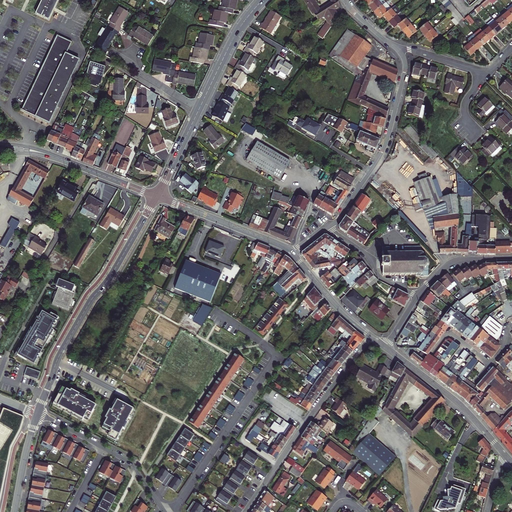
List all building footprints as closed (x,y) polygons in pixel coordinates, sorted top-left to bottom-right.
[(6,0),(12,2),(13,0),(42,0),(36,14),(49,20),(58,0),(6,0)] [(233,8),(236,9),(237,0),(223,0),(222,7),(220,7),(219,11),(228,13),(232,14),(233,8)] [(340,6),(337,0),(335,0),(332,2),(320,10),(318,7),(317,7),(312,0),(304,0),(312,10),(311,11),(313,14),(314,14),(318,20),(325,16),(328,22),(322,30),(327,33),(338,17),(334,10),(340,6)] [(374,13),(385,3),(382,0),(376,0),(369,6),(374,13)] [(484,9),(490,3),(487,0),(486,0),(481,5),(484,9)] [(383,16),(391,10),(385,3),(374,13),(380,19),(383,16)] [(396,16),(400,13),(395,6),(391,10),(383,16),(389,22),(396,16)] [(112,23),(110,26),(119,32),(121,29),(120,28),(118,27),(123,20),(124,21),(129,13),(120,7),(110,22),(112,23)] [(508,24),(511,21),(511,16),(506,9),(500,14),(508,24)] [(223,22),(226,22),(228,13),(219,11),(215,11),(213,21),(210,20),(209,25),(222,27),(223,22)] [(271,34),(281,16),(272,11),(264,24),(262,24),(260,28),(271,34)] [(502,30),(508,24),(500,14),(493,20),(502,30)] [(471,25),(474,22),(468,15),(465,18),(471,25)] [(398,26),(402,22),(396,16),(389,22),(394,29),(398,26)] [(403,32),(411,26),(406,19),(402,22),(398,26),(403,32)] [(495,35),(502,30),(493,20),(487,25),(489,27),(495,35)] [(425,36),(432,30),(427,23),(419,30),(425,36)] [(117,36),(117,35),(119,32),(110,26),(108,30),(106,29),(94,48),(105,55),(108,50),(106,49),(111,42),(110,41),(114,34),(115,35),(117,36)] [(409,38),(417,32),(411,26),(403,32),(409,38)] [(134,27),(128,36),(132,38),(133,37),(134,35),(141,40),(140,41),(148,46),(154,37),(139,27),(138,29),(134,27)] [(489,40),(495,35),(489,27),(487,29),(483,33),(489,40)] [(483,45),(489,40),(483,33),(480,29),(474,35),(483,45)] [(318,36),(323,39),(327,33),(322,30),(318,36)] [(347,30),(329,56),(332,58),(350,33),(347,30)] [(430,42),(438,36),(432,30),(425,36),(430,42)] [(208,50),(209,44),(212,45),(214,36),(201,33),(199,44),(196,43),(196,48),(208,50)] [(398,73),(397,72),(386,68),(364,57),(372,48),(362,41),(350,33),(332,58),(356,75),(357,75),(355,82),(356,82),(349,99),(361,105),(369,108),(387,117),(388,109),(364,98),(363,99),(362,98),(362,97),(372,72),(395,83),(398,73)] [(477,51),(483,45),(474,35),(468,40),(470,43),(477,51)] [(55,41),(22,110),(49,123),(79,60),(66,54),(71,43),(57,36),(56,38),(55,41)] [(256,54),(263,42),(255,37),(250,45),(249,44),(244,52),(246,54),(251,57),(254,52),(256,54)] [(438,46),(446,40),(443,37),(435,43),(438,46)] [(470,56),(477,51),(470,43),(464,49),(470,56)] [(204,59),(207,59),(208,50),(196,48),(195,48),(193,58),(191,58),(190,62),(203,64),(204,59)] [(252,63),(255,58),(251,57),(246,54),(242,62),(240,61),(235,69),(238,70),(243,73),(245,69),(248,70),(250,71),(252,71),(255,66),(254,65),(252,63)] [(285,61),(278,56),(271,68),(275,70),(276,69),(288,76),(292,67),(284,62),(285,61)] [(397,68),(396,64),(395,60),(392,59),(386,68),(397,72),(397,68)] [(172,63),(154,60),(152,71),(161,72),(162,71),(164,71),(163,74),(167,75),(166,82),(172,83),(175,72),(176,66),(172,65),(172,63)] [(105,66),(91,62),(89,69),(88,69),(87,74),(89,74),(86,83),(96,87),(97,86),(99,86),(103,73),(102,73),(105,66)] [(424,75),(426,67),(414,64),(411,74),(420,76),(421,74),(424,75)] [(436,80),(439,70),(426,67),(424,75),(428,76),(427,78),(436,80)] [(239,87),(246,75),(243,73),(238,70),(233,79),(231,78),(227,86),(230,88),(236,91),(239,87)] [(172,83),(172,84),(177,85),(177,83),(177,82),(185,83),(185,85),(194,87),(196,76),(175,72),(172,83)] [(447,84),(444,93),(453,95),(454,91),(461,92),(462,88),(464,80),(455,77),(454,79),(453,78),(453,77),(451,76),(452,75),(448,74),(445,84),(447,84)] [(123,92),(123,79),(114,79),(114,92),(113,92),(113,100),(125,101),(125,92),(123,92)] [(511,83),(507,80),(500,88),(511,98),(511,97),(511,83)] [(229,108),(238,93),(236,91),(230,88),(225,96),(223,95),(219,103),(229,108)] [(146,105),(147,90),(138,89),(138,105),(136,105),(136,113),(149,114),(149,108),(146,108),(146,105)] [(421,105),(424,93),(414,90),(412,99),(414,99),(413,103),(421,105)] [(493,105),(486,98),(477,106),(480,110),(477,113),(481,117),(484,113),(486,116),(492,110),(490,108),(493,105)] [(229,108),(219,103),(216,107),(217,108),(216,111),(215,111),(212,116),(223,121),(230,108),(229,108)] [(421,105),(413,103),(412,106),(410,106),(408,115),(422,118),(425,106),(421,105)] [(173,116),(170,108),(162,111),(164,118),(163,119),(166,127),(178,123),(176,117),(174,118),(173,116)] [(384,127),(387,117),(369,108),(367,115),(368,115),(366,123),(363,122),(362,128),(367,130),(372,133),(376,134),(378,126),(384,127)] [(507,134),(511,129),(511,124),(503,115),(504,113),(501,110),(493,117),(497,120),(495,122),(507,134)] [(327,124),(332,116),(328,114),(323,122),(327,124)] [(335,124),(338,119),(332,116),(327,124),(333,128),(335,124)] [(290,121),(288,125),(305,135),(307,131),(315,135),(320,126),(307,119),(305,123),(295,117),(293,122),(290,121)] [(355,126),(347,123),(341,120),(338,119),(335,124),(343,129),(345,127),(346,125),(354,128),(355,126)] [(56,133),(52,143),(57,145),(61,135),(66,125),(63,124),(62,127),(61,128),(58,127),(56,133)] [(341,133),(343,129),(335,124),(333,128),(341,133)] [(58,127),(54,125),(47,141),(52,143),(56,133),(58,127)] [(57,145),(65,148),(72,133),(74,128),(66,125),(61,135),(57,145)] [(218,135),(210,126),(203,131),(211,141),(213,143),(211,144),(214,149),(224,141),(219,135),(218,135)] [(365,134),(367,130),(362,128),(361,128),(360,133),(356,141),(361,144),(365,134)] [(361,144),(367,146),(372,133),(367,130),(365,134),(361,144)] [(80,138),(72,133),(65,148),(68,149),(67,151),(73,153),(78,142),(80,138)] [(162,141),(159,133),(150,136),(153,144),(152,144),(155,152),(166,148),(164,142),(162,143),(161,141),(162,141)] [(376,150),(381,137),(372,133),(367,146),(366,150),(373,153),(375,149),(376,150)] [(85,156),(83,162),(93,166),(97,156),(92,154),(101,137),(95,134),(91,140),(84,155),(85,156)] [(491,137),(482,146),(484,148),(490,155),(493,158),(499,152),(497,149),(499,146),(500,146),(496,143),(491,137)] [(83,144),(76,159),(81,161),(84,155),(91,140),(88,139),(85,145),(83,144)] [(73,153),(71,157),(76,159),(83,144),(78,142),(73,153)] [(280,179),(290,162),(257,142),(247,160),(280,179)] [(125,149),(117,145),(108,164),(116,168),(125,149)] [(464,166),(473,157),(464,148),(462,150),(459,146),(450,155),(454,159),(456,157),(464,166)] [(116,168),(115,171),(124,174),(125,171),(126,172),(130,161),(124,159),(126,156),(129,157),(132,151),(130,150),(126,148),(125,149),(116,168)] [(488,157),(490,155),(484,148),(482,151),(488,157)] [(194,160),(197,170),(206,167),(202,153),(191,156),(193,160),(194,160)] [(141,157),(135,168),(141,170),(142,168),(144,169),(148,171),(149,170),(152,172),(153,170),(155,171),(158,165),(152,162),(151,163),(148,161),(148,160),(141,157)] [(42,176),(45,170),(29,160),(25,166),(26,167),(13,188),(9,195),(18,200),(26,204),(29,197),(31,194),(27,191),(25,195),(19,192),(31,170),(42,176)] [(350,186),(354,180),(338,170),(334,176),(337,178),(331,188),(334,189),(337,191),(342,194),(344,191),(348,193),(352,187),(350,186)] [(473,189),(471,187),(456,173),(457,194),(457,197),(465,197),(472,197),(473,189)] [(191,193),(199,184),(193,178),(192,179),(186,174),(185,175),(181,179),(180,181),(186,186),(188,188),(187,190),(191,193)] [(441,205),(432,182),(431,177),(428,178),(426,174),(418,177),(420,181),(414,183),(424,211),(441,205)] [(331,188),(337,178),(334,176),(328,186),(329,186),(331,188)] [(80,192),(63,182),(58,192),(74,201),(80,192)] [(327,195),(328,193),(330,191),(331,190),(331,188),(329,186),(325,194),(321,192),(313,204),(319,208),(325,199),(327,195)] [(216,199),(218,196),(212,193),(213,193),(208,191),(209,189),(204,187),(198,198),(198,199),(208,204),(213,207),(214,205),(215,206),(217,200),(216,199)] [(342,194),(339,197),(343,200),(348,193),(344,191),(342,194)] [(242,195),(237,192),(236,194),(233,193),(230,199),(228,202),(227,201),(225,204),(226,204),(224,209),(230,212),(233,207),(236,209),(239,204),(240,205),(244,198),(241,197),(242,195)] [(304,213),(309,202),(298,196),(298,198),(294,196),(290,204),(288,203),(289,200),(286,199),(281,198),(282,195),(273,192),(271,200),(279,202),(284,203),(293,208),(304,213)] [(354,222),(369,200),(362,194),(346,216),(354,222)] [(450,215),(458,214),(457,197),(457,194),(445,197),(450,215)] [(7,199),(16,204),(18,200),(9,195),(7,199)] [(83,208),(80,213),(85,216),(88,211),(97,216),(104,205),(90,196),(83,208)] [(343,200),(339,197),(336,196),(334,199),(334,204),(338,206),(339,207),(343,200)] [(445,216),(450,215),(445,197),(441,197),(445,216)] [(332,216),(338,206),(334,204),(334,199),(333,198),(331,202),(329,205),(331,206),(326,212),(332,216)] [(328,207),(324,205),(327,200),(325,199),(319,208),(325,212),(328,207)] [(301,219),(304,213),(293,208),(284,203),(279,202),(278,204),(289,208),(287,213),(296,216),(301,219)] [(279,216),(281,210),(275,208),(271,218),(277,221),(279,216)] [(111,209),(100,226),(106,230),(109,225),(117,230),(119,226),(120,227),(125,217),(111,209)] [(297,229),(301,219),(296,216),(287,213),(286,216),(294,220),(291,227),(297,229)] [(458,223),(458,214),(450,215),(445,216),(433,218),(434,230),(452,228),(452,227),(458,228),(458,223)] [(260,231),(264,220),(253,215),(249,226),(260,231)] [(186,236),(186,235),(194,220),(190,218),(190,217),(186,216),(178,231),(181,233),(186,236)] [(351,227),(354,222),(346,216),(339,226),(339,229),(349,235),(354,228),(351,227)] [(489,239),(490,228),(490,216),(480,216),(476,216),(476,224),(471,224),(471,238),(469,238),(468,252),(477,253),(478,243),(479,240),(483,240),(489,240),(489,239)] [(169,239),(175,228),(165,222),(166,219),(162,217),(155,231),(169,239)] [(1,246),(6,248),(20,223),(12,219),(9,226),(11,227),(1,246)] [(377,229),(382,225),(378,219),(372,224),(377,229)] [(260,231),(264,232),(269,222),(264,220),(260,231)] [(279,231),(273,228),(275,224),(269,222),(264,232),(277,237),(279,231)] [(468,254),(468,252),(469,238),(471,238),(471,224),(467,224),(466,237),(463,236),(462,245),(457,244),(457,253),(468,254)] [(280,239),(291,243),(297,229),(291,227),(290,228),(286,226),(283,233),(280,239)] [(361,230),(361,231),(356,228),(355,230),(354,228),(349,235),(356,240),(359,234),(361,235),(363,231),(361,230)] [(370,235),(370,234),(364,230),(363,231),(361,235),(359,234),(356,240),(363,245),(367,239),(370,235)] [(25,240),(31,243),(35,237),(28,233),(25,240)] [(446,253),(446,247),(444,233),(443,233),(443,236),(437,236),(438,242),(439,242),(440,253),(440,254),(446,253)] [(327,250),(334,240),(327,235),(324,235),(314,243),(319,249),(323,247),(327,250)] [(28,248),(29,247),(36,251),(37,253),(39,254),(41,254),(42,255),(47,246),(38,241),(39,239),(35,237),(31,243),(25,240),(22,244),(28,248)] [(95,242),(90,239),(74,266),(79,269),(95,242)] [(495,255),(495,253),(495,242),(495,239),(490,239),(490,240),(491,241),(491,245),(489,246),(487,246),(486,255),(495,255)] [(334,251),(339,244),(334,240),(327,250),(326,252),(331,258),(333,258),(333,256),(334,256),(334,255),(333,255),(334,251)] [(486,255),(487,246),(482,246),(483,240),(479,240),(478,243),(477,253),(477,254),(486,255)] [(206,252),(220,258),(224,248),(217,246),(218,245),(210,242),(206,252)] [(510,253),(510,245),(510,242),(495,242),(495,253),(510,253)] [(269,249),(270,248),(258,243),(257,245),(253,252),(250,257),(255,258),(258,252),(262,253),(261,256),(262,257),(266,259),(269,249)] [(325,253),(319,249),(314,243),(302,252),(302,256),(305,260),(310,256),(312,258),(316,255),(315,254),(317,253),(317,254),(319,253),(321,255),(328,261),(329,261),(330,260),(331,258),(326,252),(325,253)] [(338,254),(343,246),(339,244),(334,251),(338,254)] [(344,258),(349,251),(343,246),(338,254),(344,258)] [(406,275),(408,275),(410,275),(410,276),(411,276),(411,275),(415,275),(415,276),(416,276),(415,276),(416,277),(416,276),(419,276),(420,276),(420,277),(422,277),(423,277),(423,276),(428,276),(428,270),(428,269),(428,266),(428,265),(427,264),(427,262),(428,261),(428,260),(427,261),(425,259),(425,258),(425,254),(423,254),(422,252),(421,252),(421,251),(420,251),(420,247),(404,247),(405,253),(400,253),(400,252),(400,253),(395,253),(395,252),(395,253),(390,253),(390,252),(390,247),(383,247),(382,247),(382,253),(382,254),(382,259),(382,260),(381,260),(381,261),(382,261),(382,264),(382,266),(381,266),(381,267),(382,267),(382,268),(383,268),(383,274),(382,274),(382,275),(383,275),(383,276),(384,276),(384,275),(389,275),(389,276),(390,276),(390,275),(395,275),(395,276),(395,275),(400,275),(400,276),(401,276),(401,275),(405,275),(405,276),(406,276),(406,275)] [(271,264),(277,253),(269,249),(266,259),(264,261),(267,263),(262,272),(265,274),(271,264)] [(280,264),(285,255),(282,253),(278,252),(277,253),(271,264),(277,268),(279,266),(280,264)] [(321,255),(319,253),(317,254),(317,253),(315,254),(316,255),(312,258),(310,256),(305,260),(309,264),(313,260),(314,261),(318,257),(321,255)] [(284,267),(289,258),(285,255),(280,264),(284,267)] [(361,259),(357,256),(349,264),(343,259),(341,262),(342,264),(342,265),(338,269),(345,277),(362,262),(361,259)] [(264,261),(266,259),(262,257),(257,266),(260,268),(264,261)] [(320,263),(322,263),(318,257),(314,261),(313,260),(309,264),(313,269),(315,270),(321,268),(320,263)] [(210,302),(221,274),(195,264),(196,260),(190,258),(189,261),(186,260),(175,288),(210,302)] [(337,260),(336,259),(333,258),(331,258),(330,260),(329,261),(328,261),(322,263),(320,263),(321,268),(334,266),(342,264),(341,262),(340,259),(337,260)] [(169,262),(170,261),(166,259),(160,271),(164,273),(165,272),(169,275),(169,274),(173,276),(176,268),(173,266),(174,265),(171,263),(169,262)] [(289,272),(294,264),(290,259),(285,268),(289,272)] [(357,279),(368,269),(362,262),(345,277),(342,277),(350,285),(343,292),(345,294),(355,283),(353,280),(354,279),(356,277),(357,279)] [(497,283),(500,282),(496,263),(485,264),(485,265),(488,270),(494,270),(497,283)] [(505,278),(504,279),(502,270),(500,263),(496,263),(500,282),(503,288),(507,286),(505,280),(505,279),(505,278)] [(506,270),(509,270),(508,263),(500,263),(502,270),(503,270),(505,278),(505,279),(508,278),(506,272),(506,270)] [(288,275),(297,267),(294,264),(289,272),(288,272),(287,273),(288,275)] [(486,271),(488,270),(485,265),(485,264),(483,264),(477,268),(480,274),(482,277),(488,273),(486,271)] [(474,278),(480,274),(477,268),(475,265),(469,270),(472,276),(474,278)] [(279,276),(282,270),(279,268),(280,267),(279,266),(277,268),(274,273),(279,276)] [(297,288),(307,279),(299,270),(297,267),(288,275),(287,273),(271,289),(279,297),(285,291),(289,295),(298,288),(297,288)] [(467,280),(472,276),(469,270),(467,267),(461,272),(465,277),(467,280)] [(333,285),(335,283),(330,278),(333,276),(336,278),(340,274),(335,269),(329,274),(328,272),(320,279),(329,289),(333,285)] [(374,276),(368,269),(357,279),(356,277),(354,279),(353,280),(355,283),(360,288),(366,283),(374,276)] [(459,282),(465,277),(461,272),(459,269),(453,274),(459,282)] [(127,283),(133,286),(137,277),(131,274),(130,276),(129,275),(127,278),(129,279),(127,283)] [(448,292),(457,285),(447,274),(438,282),(448,292)] [(371,286),(378,280),(374,276),(366,283),(371,286)] [(19,282),(13,278),(11,281),(6,279),(5,282),(1,280),(0,282),(0,292),(0,299),(2,300),(4,299),(6,295),(7,293),(8,294),(10,291),(9,290),(11,286),(16,288),(19,282)] [(74,285),(58,279),(55,286),(58,287),(51,304),(67,310),(74,293),(71,292),(74,285)] [(451,294),(448,292),(438,282),(430,289),(438,297),(443,292),(448,297),(451,294)] [(505,292),(503,288),(500,282),(497,283),(494,285),(474,295),(476,298),(483,295),(482,294),(486,293),(485,292),(492,289),(494,292),(497,296),(500,300),(503,305),(505,304),(503,301),(500,294),(505,292)] [(322,300),(323,299),(314,288),(304,300),(314,312),(324,302),(322,300)] [(410,299),(409,296),(393,288),(387,298),(404,307),(410,299)] [(367,297),(364,300),(353,291),(347,298),(358,307),(362,311),(367,303),(370,300),(367,297)] [(439,314),(441,311),(430,304),(436,297),(428,291),(421,301),(425,304),(436,312),(438,314),(439,314)] [(283,301),(281,298),(277,304),(279,306),(277,309),(281,312),(287,304),(283,301)] [(389,311),(377,301),(371,307),(380,314),(379,315),(383,318),(389,311)] [(459,314),(466,309),(464,307),(459,302),(458,301),(451,308),(445,315),(445,316),(451,320),(448,324),(450,325),(454,320),(455,318),(457,316),(458,315),(459,314)] [(319,323),(331,310),(324,302),(314,312),(311,314),(319,323)] [(212,308),(203,305),(193,321),(202,327),(207,318),(212,308)] [(277,309),(274,307),(270,311),(273,314),(271,317),(275,320),(281,312),(277,309)] [(370,310),(382,320),(383,318),(379,315),(380,314),(371,307),(370,310)] [(470,316),(469,315),(473,310),(471,308),(463,317),(454,329),(458,331),(467,320),(470,316)] [(49,315),(41,311),(38,317),(40,318),(38,321),(36,320),(16,354),(33,364),(53,329),(51,328),(58,317),(50,312),(49,315)] [(271,317),(268,314),(264,319),(267,321),(264,324),(268,327),(275,320),(271,317)] [(331,323),(337,316),(333,314),(328,321),(331,323)] [(448,324),(451,320),(445,316),(444,318),(439,314),(438,314),(436,317),(441,321),(449,327),(450,325),(448,324)] [(454,329),(463,317),(460,314),(459,314),(458,315),(457,316),(455,318),(454,320),(450,325),(454,329)] [(415,323),(418,318),(412,315),(408,322),(413,325),(415,323)] [(473,321),(475,320),(470,316),(467,320),(458,331),(462,335),(471,323),(472,323),(473,321)] [(500,335),(502,327),(487,316),(486,316),(484,319),(476,327),(467,338),(479,348),(488,337),(489,337),(491,335),(495,338),(497,340),(500,335)] [(345,331),(349,326),(339,317),(328,331),(333,336),(338,330),(339,329),(340,330),(341,329),(345,331)] [(446,330),(449,327),(441,321),(436,327),(432,332),(440,339),(444,333),(440,330),(442,327),(446,330)] [(264,324),(262,322),(258,326),(261,329),(258,332),(262,335),(268,327),(264,324)] [(417,328),(413,325),(408,322),(404,328),(410,332),(414,334),(417,328)] [(467,338),(476,327),(472,323),(471,323),(462,335),(467,339),(467,338)] [(349,340),(356,331),(349,326),(345,331),(343,334),(339,339),(340,340),(343,336),(348,340),(349,340)] [(432,332),(428,329),(423,326),(421,328),(418,326),(417,328),(417,329),(422,332),(428,337),(432,339),(431,340),(436,344),(440,339),(432,332)] [(407,337),(410,332),(404,328),(401,334),(407,337)] [(357,338),(360,335),(356,331),(349,340),(346,344),(351,348),(355,344),(354,344),(357,341),(358,339),(357,338)] [(428,354),(436,344),(431,340),(432,339),(428,337),(422,332),(417,339),(423,343),(418,349),(427,355),(428,354)] [(360,344),(365,338),(360,335),(357,338),(358,339),(357,341),(354,344),(355,344),(351,348),(352,349),(354,350),(359,343),(360,344)] [(500,346),(498,344),(493,340),(489,337),(488,337),(479,348),(491,357),(500,346)] [(430,373),(442,356),(439,354),(443,349),(446,351),(453,341),(450,339),(446,340),(433,357),(432,358),(433,358),(430,363),(429,363),(424,369),(430,373)] [(352,349),(351,348),(346,344),(345,343),(342,341),(338,347),(339,348),(349,356),(353,352),(351,350),(352,349)] [(449,359),(459,346),(453,341),(446,351),(442,356),(430,373),(436,378),(445,365),(447,363),(450,360),(449,359)] [(344,362),(349,356),(339,348),(336,351),(335,350),(337,347),(336,346),(337,345),(335,344),(331,349),(340,357),(340,358),(344,362)] [(511,352),(511,346),(511,345),(496,361),(499,364),(509,356),(511,352)] [(412,348),(406,355),(410,358),(420,366),(423,361),(413,353),(417,348),(412,348)] [(436,378),(440,381),(464,350),(462,348),(451,362),(449,365),(448,367),(445,365),(436,378)] [(340,358),(340,357),(331,349),(329,351),(333,354),(330,358),(333,360),(336,362),(341,366),(344,362),(340,358)] [(458,367),(457,367),(468,353),(464,350),(440,381),(445,385),(456,370),(458,367)] [(244,360),(235,354),(231,361),(240,367),(244,360)] [(432,358),(433,357),(431,356),(428,354),(427,355),(423,361),(420,366),(422,367),(424,369),(429,363),(430,363),(433,358),(432,358)] [(468,363),(463,369),(462,368),(459,373),(456,370),(445,385),(450,389),(466,368),(468,366),(474,358),(471,356),(466,361),(468,363)] [(511,358),(509,356),(499,364),(504,369),(509,365),(511,368),(511,369),(510,371),(511,372),(511,358)] [(283,364),(288,367),(292,361),(287,358),(283,364)] [(471,368),(476,360),(474,358),(468,366),(471,368)] [(335,374),(341,366),(336,362),(333,360),(327,368),(335,374)] [(240,367),(231,361),(226,368),(235,374),(240,367)] [(480,373),(484,367),(479,362),(474,368),(480,373)] [(335,374),(327,368),(323,365),(320,363),(317,367),(332,378),(335,374)] [(399,381),(405,369),(397,363),(392,372),(392,373),(390,376),(399,381)] [(81,372),(96,377),(99,369),(84,364),(81,372)] [(374,392),(387,368),(381,365),(376,373),(372,371),(371,372),(370,371),(370,370),(362,365),(356,376),(370,385),(368,389),(374,392)] [(329,381),(332,378),(317,367),(316,366),(313,370),(314,371),(329,381)] [(498,372),(495,369),(493,367),(482,380),(488,385),(489,384),(495,378),(494,376),(498,372)] [(38,380),(40,373),(27,368),(24,375),(30,377),(38,380)] [(235,374),(226,368),(221,375),(230,381),(235,374)] [(455,393),(466,379),(463,377),(468,369),(466,368),(450,389),(455,393)] [(325,386),(329,381),(314,371),(313,370),(311,369),(308,374),(310,375),(310,376),(317,381),(325,386)] [(391,409),(398,396),(408,380),(410,382),(413,376),(405,369),(399,381),(397,384),(385,405),(386,405),(383,410),(387,414),(391,409)] [(392,372),(387,369),(384,375),(389,378),(390,376),(392,373),(392,372)] [(506,381),(506,380),(498,372),(494,376),(495,378),(502,385),(506,381)] [(321,392),(325,386),(317,381),(310,376),(309,377),(311,378),(310,379),(308,378),(308,377),(303,373),(300,377),(304,379),(305,380),(313,386),(313,387),(321,392)] [(230,381),(221,375),(217,381),(226,387),(230,381)] [(397,384),(399,381),(390,376),(389,378),(388,379),(397,384)] [(510,404),(511,401),(511,386),(506,381),(502,385),(495,378),(489,384),(491,387),(510,404)] [(412,438),(445,401),(418,379),(414,385),(433,398),(409,425),(395,412),(394,412),(390,417),(412,438)] [(465,400),(476,386),(466,379),(455,393),(465,400)] [(318,397),(321,392),(313,387),(313,386),(305,380),(304,382),(308,385),(305,389),(314,394),(318,397)] [(487,386),(488,385),(482,380),(476,386),(482,392),(487,386)] [(226,387),(217,381),(212,388),(221,394),(226,387)] [(481,392),(482,392),(476,386),(465,400),(469,404),(481,392)] [(53,404),(83,420),(84,417),(89,420),(96,406),(89,402),(90,400),(81,396),(80,398),(79,397),(80,395),(67,388),(67,390),(62,387),(53,404)] [(504,410),(510,404),(491,387),(490,389),(482,398),(473,409),(480,417),(485,413),(480,408),(490,397),(504,410)] [(221,394),(212,388),(208,395),(217,401),(221,394)] [(318,397),(314,394),(305,389),(305,388),(302,393),(315,401),(318,397)] [(473,409),(482,398),(480,397),(483,394),(481,392),(469,404),(473,409)] [(312,405),(315,401),(302,393),(301,394),(299,397),(312,405)] [(217,401),(208,395),(203,402),(212,408),(217,401)] [(308,411),(312,405),(299,397),(298,399),(296,398),(295,400),(291,398),(289,401),(296,405),(297,404),(300,405),(300,406),(308,411)] [(344,409),(347,405),(337,398),(335,402),(337,403),(332,410),(340,415),(340,414),(342,416),(344,415),(347,411),(344,409)] [(126,405),(117,401),(114,407),(111,411),(110,410),(105,419),(107,419),(102,428),(110,432),(108,436),(117,440),(133,410),(126,405)] [(212,408),(203,402),(199,409),(208,415),(212,408)] [(382,410),(378,406),(372,415),(377,418),(382,410)] [(284,420),(286,417),(270,407),(268,411),(284,420)] [(0,500),(3,488),(11,446),(21,428),(24,416),(4,408),(0,418),(0,500)] [(208,415),(199,409),(194,415),(203,421),(208,415)] [(511,410),(510,412),(505,418),(504,418),(493,431),(503,443),(509,438),(503,430),(511,421),(511,410)] [(502,416),(500,418),(495,413),(491,417),(490,415),(488,417),(483,421),(488,426),(493,431),(504,418),(505,418),(502,416)] [(203,421),(194,415),(189,422),(198,428),(203,421)] [(379,423),(371,417),(368,420),(365,425),(358,435),(349,450),(352,453),(369,434),(379,423)] [(329,429),(333,424),(325,418),(321,423),(319,422),(316,426),(321,430),(326,433),(327,434),(330,430),(329,429)] [(441,422),(437,419),(431,426),(447,440),(454,432),(442,421),(441,422)] [(262,429),(265,425),(259,421),(256,426),(262,429)] [(288,440),(296,429),(285,421),(284,421),(280,426),(275,422),(270,429),(277,433),(288,440)] [(317,435),(321,430),(316,426),(311,422),(307,428),(315,433),(313,436),(317,438),(324,442),(329,435),(327,434),(326,433),(326,435),(325,434),(322,439),(317,435)] [(259,434),(262,429),(256,426),(256,425),(253,430),(259,434)] [(313,436),(315,433),(307,428),(304,433),(312,438),(311,439),(314,441),(317,438),(313,436)] [(194,435),(185,429),(180,436),(190,442),(194,435)] [(259,434),(253,430),(252,430),(249,435),(250,435),(253,438),(256,439),(259,434)] [(52,433),(48,431),(43,442),(53,447),(57,440),(53,437),(54,434),(52,433)] [(285,445),(288,440),(277,433),(276,435),(271,432),(270,434),(270,435),(285,445)] [(311,439),(312,438),(304,433),(301,437),(313,445),(314,444),(313,443),(314,441),(311,439)] [(395,457),(369,434),(352,453),(361,460),(363,463),(374,452),(389,465),(395,457)] [(282,449),(285,445),(270,435),(268,437),(270,438),(269,440),(282,449)] [(62,438),(59,436),(57,440),(53,447),(63,453),(67,445),(63,443),(65,439),(62,438)] [(190,442),(180,436),(176,442),(185,448),(190,442)] [(317,448),(313,445),(301,437),(293,450),(302,456),(307,449),(315,454),(319,449),(317,448)] [(506,446),(511,441),(509,438),(503,443),(506,446)] [(491,448),(484,439),(478,443),(484,449),(480,455),(486,458),(490,450),(491,448)] [(279,454),(282,449),(269,440),(267,443),(264,441),(262,443),(279,454)] [(73,443),(69,442),(67,445),(63,453),(73,458),(77,451),(73,448),(75,445),(73,443)] [(185,448),(176,442),(171,449),(181,455),(185,448)] [(337,466),(343,471),(349,464),(343,456),(344,453),(341,450),(336,445),(335,446),(330,442),(324,450),(327,452),(328,453),(329,454),(340,462),(337,466)] [(276,459),(279,454),(262,443),(261,446),(263,447),(261,450),(276,459)] [(83,449),(79,447),(77,451),(73,458),(83,464),(87,456),(83,454),(85,450),(83,449)] [(181,455),(171,449),(167,456),(176,462),(181,455)] [(258,458),(248,451),(242,461),(247,465),(249,462),(254,465),(256,462),(258,458)] [(388,466),(389,465),(374,452),(363,463),(379,476),(388,466)] [(343,456),(349,464),(352,459),(344,453),(343,456)] [(110,463),(106,461),(99,472),(110,478),(113,472),(109,469),(112,464),(110,463)] [(247,465),(242,461),(235,471),(241,475),(243,472),(247,475),(249,472),(251,468),(247,465)] [(49,464),(36,462),(36,466),(35,469),(39,469),(38,475),(46,476),(49,464)] [(302,473),(305,470),(295,463),(292,466),(293,467),(302,473)] [(489,484),(492,475),(495,468),(483,464),(482,467),(481,470),(480,472),(486,474),(484,483),(489,484)] [(120,469),(116,466),(113,472),(110,478),(120,483),(123,477),(119,475),(122,470),(120,469)] [(299,478),(302,473),(293,467),(290,472),(299,478)] [(332,475),(335,472),(328,467),(326,470),(325,470),(316,482),(324,489),(328,483),(328,484),(334,476),(332,475)] [(172,475),(162,469),(156,479),(160,481),(162,483),(165,479),(168,481),(172,475)] [(241,475),(235,471),(228,481),(234,485),(236,482),(240,484),(242,481),(245,478),(241,475)] [(359,477),(358,476),(353,472),(346,481),(352,485),(352,484),(359,490),(365,483),(364,481),(359,477)] [(283,487),(290,477),(284,473),(280,478),(279,480),(272,490),(283,497),(287,490),(283,487)] [(46,476),(38,475),(37,480),(33,479),(33,482),(32,486),(44,488),(46,476)] [(182,482),(172,475),(168,481),(171,483),(169,487),(172,489),(175,492),(182,482)] [(234,485),(228,481),(222,491),(227,495),(230,492),(234,494),(236,491),(238,488),(234,485)] [(480,496),(485,498),(489,484),(484,483),(482,482),(481,488),(479,496),(480,496)] [(436,500),(433,510),(439,511),(456,511),(462,493),(462,498),(465,488),(451,484),(450,488),(446,489),(447,493),(446,495),(442,496),(441,499),(436,500)] [(44,488),(32,486),(31,490),(31,492),(35,493),(34,498),(42,500),(44,488)] [(276,499),(265,490),(258,501),(270,509),(274,504),(271,502),(273,499),(275,501),(276,499)] [(322,504),(327,498),(317,490),(312,496),(313,497),(308,504),(317,510),(322,503),(322,504)] [(381,508),(388,500),(376,490),(368,500),(373,505),(374,504),(375,503),(377,505),(381,508)] [(227,495),(222,491),(215,501),(221,505),(223,501),(227,504),(229,501),(232,497),(227,495)] [(116,497),(106,492),(102,500),(112,505),(116,497)] [(42,500),(34,498),(33,503),(29,503),(28,505),(27,509),(40,511),(42,500)] [(142,502),(138,499),(134,505),(135,506),(131,511),(145,511),(148,508),(142,503),(142,502)] [(108,511),(112,505),(102,500),(98,507),(108,511)] [(200,511),(203,508),(194,501),(190,507),(193,509),(190,511),(200,511)] [(270,509),(258,501),(256,505),(264,510),(265,511),(269,511),(271,509),(270,509)]
